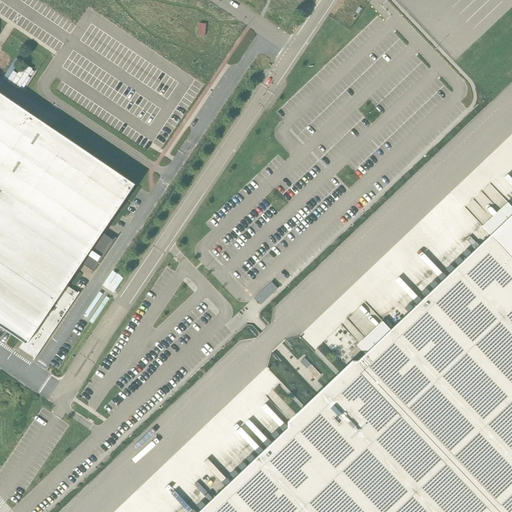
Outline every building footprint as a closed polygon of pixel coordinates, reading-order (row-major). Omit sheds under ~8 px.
[(200,34),(207,35),(209,23),(202,22),(200,34)] [(21,87),(29,75),(14,65),(5,77),(21,87)] [(63,290),(81,263),(93,271),(91,273),(92,274),(116,238),(115,238),(113,240),(102,233),(135,185),(0,93),(0,326),(26,344),(24,347),(36,355),(33,359),(34,360),(79,292),(78,292),(75,298),(63,290)] [(511,215),(490,236),(511,259),(511,215)] [(359,361),(358,362),(499,511),(511,511),(511,259),(490,236),(359,361)] [(263,304),(280,288),(274,281),(256,297),(263,304)] [(288,428),(224,489),(246,511),(499,511),(358,362),(355,364),(353,361),(326,387),(327,388),(317,398),(316,397),(289,422),(292,425),(288,428)] [(311,365),(307,369),(316,379),(321,375),(311,365)] [(246,511),(224,489),(199,511),(246,511)]
